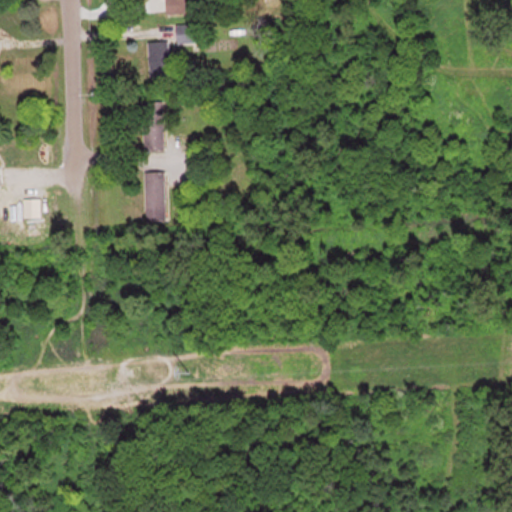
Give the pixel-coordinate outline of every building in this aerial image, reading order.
[(195,0),(170,0),(171,11),(195,11),(195,0)] [(179,41),(199,41),(199,23),(179,23),(179,41)] [(171,40),(151,40),(151,75),(171,75),(171,40)] [(146,149),(165,149),(165,100),(146,100),(146,149)] [(146,171),(146,220),(167,220),(167,171),(146,171)]
